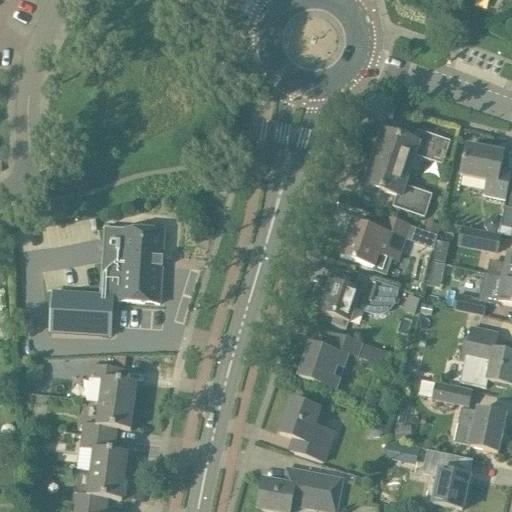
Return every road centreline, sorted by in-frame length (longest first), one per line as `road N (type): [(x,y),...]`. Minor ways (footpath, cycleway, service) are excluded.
road 1 (tertiary): [(281,188),(197,511)]
road 2 (residential): [(511,112),(355,56)]
road 3 (residential): [(0,195),(22,181),(28,159),(28,94),(39,50)]
